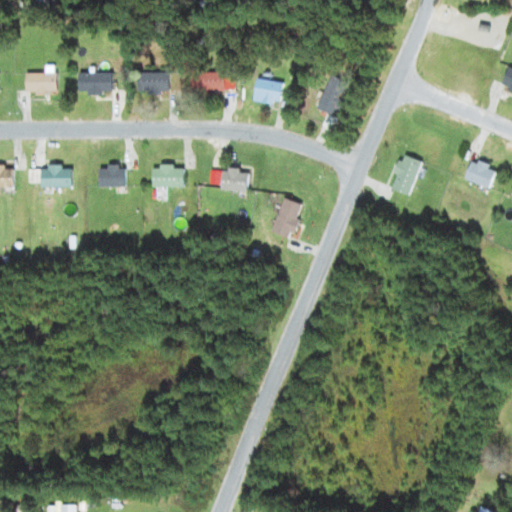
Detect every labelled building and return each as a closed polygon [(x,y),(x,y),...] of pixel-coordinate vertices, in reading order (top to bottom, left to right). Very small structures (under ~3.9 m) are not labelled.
[(511,69),(507,67),(500,86),(511,90),(511,69)] [(110,73),(77,73),(77,95),(110,95),(110,73)] [(167,73),(135,73),(135,93),(167,93),(167,73)] [(223,73),(190,73),(190,95),(223,95),(223,73)] [(55,95),(55,74),(23,74),(23,95),(55,95)] [(338,117),(348,81),(328,76),(318,112),(338,117)] [(278,104),(282,84),(256,79),(252,98),(278,104)] [(420,163),(400,155),(387,188),(408,196),(420,163)] [(496,171),(471,159),(463,179),(487,189),(496,171)] [(12,167),(0,166),(0,188),(12,188),(12,167)] [(97,187),(124,187),(124,166),(97,166),(97,187)] [(151,187),(182,187),(182,166),(151,166),(151,187)] [(70,187),(70,168),(37,168),(37,187),(70,187)] [(246,192),(247,171),(220,169),(219,190),(246,192)] [(283,239),(303,211),(288,199),(267,228),(283,239)]
